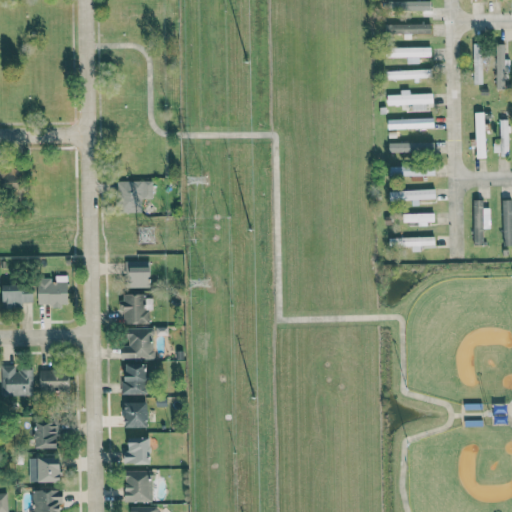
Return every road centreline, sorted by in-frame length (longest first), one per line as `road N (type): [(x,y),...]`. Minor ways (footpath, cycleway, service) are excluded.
road 1 (residential): [(94,511),(83,0)]
road 2 (residential): [(455,258),(448,0)]
